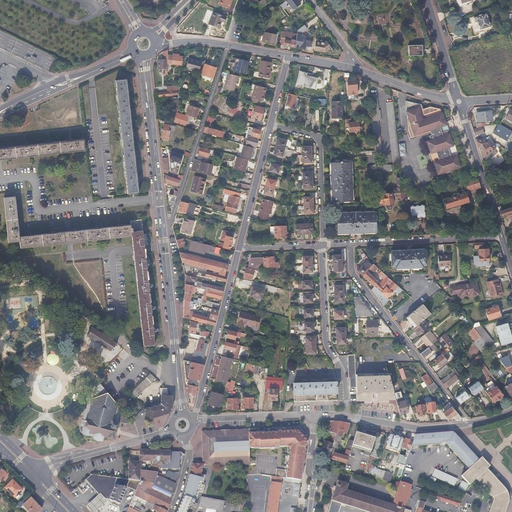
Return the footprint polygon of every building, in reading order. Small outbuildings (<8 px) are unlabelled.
[(230,13),(235,0),(223,0),(220,9),(230,13)] [(287,6),(285,4),(288,3),(293,9),(300,4),(297,0),(287,0),(286,1),(286,0),(280,5),(283,9),(287,6)] [(486,11),(473,16),(475,22),(477,21),(480,30),(491,26),(486,11)] [(226,17),(213,12),(208,24),(218,28),(221,21),(224,22),(226,17)] [(261,41),(275,43),(276,33),(263,31),(261,41)] [(280,44),(294,47),(295,43),(297,34),(282,31),(280,44)] [(300,39),(299,44),(300,44),(299,48),(306,49),(307,46),(309,46),(311,47),(312,41),(300,39)] [(316,39),(314,50),(322,51),(322,50),(332,52),(334,50),(327,41),(324,43),(323,42),(321,42),(321,40),(316,39)] [(409,56),(413,56),(413,54),(422,53),(422,45),(408,46),(409,56)] [(165,70),(167,70),(167,49),(163,50),(164,59),(161,59),(161,62),(158,62),(159,69),(165,68),(165,70)] [(181,65),(182,56),(172,55),(171,63),(181,65)] [(233,70),(245,73),(248,60),(236,57),(234,62),(235,62),(233,70)] [(184,68),(198,72),(201,62),(187,58),(184,68)] [(258,76),(268,78),(270,70),(271,63),(261,61),(258,76)] [(204,91),(203,95),(206,96),(211,81),(212,77),(215,68),(205,64),(202,72),(206,73),(205,75),(209,77),(207,81),(205,81),(202,91),(204,91)] [(300,78),(299,84),(314,88),(317,79),(306,75),(306,73),(300,72),(298,77),(300,78)] [(238,80),(239,76),(227,73),(224,83),(235,86),(236,79),(238,80)] [(138,192),(126,78),(115,80),(127,194),(138,192)] [(357,93),(356,80),(352,81),(352,79),(350,80),(350,81),(348,81),(348,89),(352,89),(353,93),(357,93)] [(262,101),(266,87),(255,84),(251,101),(257,103),(258,100),(262,101)] [(297,95),(289,93),(286,105),(294,107),(296,107),(298,99),(296,98),(297,95)] [(379,110),(377,94),(370,95),(371,111),(373,110),(374,120),(372,120),(374,150),(381,149),(378,120),(381,120),(380,110),(379,110)] [(423,102),(407,97),(410,126),(407,127),(410,137),(432,131),(432,133),(430,134),(430,137),(433,136),(434,138),(428,140),(431,151),(429,152),(432,162),(434,162),(438,172),(459,166),(456,155),(458,154),(455,144),(453,144),(448,130),(444,131),(442,125),(447,123),(442,108),(431,105),(424,107),(423,102)] [(342,118),(342,102),(332,102),(332,118),(342,118)] [(386,103),(391,153),(398,152),(393,102),(386,103)] [(186,113),(196,116),(199,107),(190,104),(186,113)] [(253,117),(254,117),(261,119),(264,108),(256,106),(253,117)] [(477,113),(490,111),(492,111),(492,109),(476,111),(477,121),(493,120),(493,118),(491,119),(478,120),(477,113)] [(491,119),(490,111),(477,113),(478,120),(491,119)] [(348,123),(349,126),(349,132),(359,131),(358,122),(351,123),(350,118),(345,119),(345,124),(348,123)] [(168,134),(170,124),(164,123),(162,139),(169,140),(170,135),(168,134)] [(511,132),(511,131),(499,124),(493,133),(507,141),(508,139),(511,141),(511,144),(508,151),(511,153),(511,132)] [(205,126),(203,132),(220,137),(220,135),(221,130),(205,126)] [(481,126),(472,129),(474,135),(483,132),(481,126)] [(258,137),(260,130),(253,128),(251,135),(258,137)] [(253,147),(256,148),(258,140),(245,137),(243,142),(244,142),(244,143),(243,145),(253,147)] [(490,137),(476,140),(481,157),(496,149),(490,137)] [(0,159),(85,150),(83,139),(70,140),(70,139),(67,139),(67,141),(49,143),(49,141),(46,141),(46,143),(27,145),(27,144),(24,144),(24,146),(5,148),(5,146),(1,146),(1,148),(0,148),(0,159)] [(277,139),(275,146),(284,148),(286,141),(277,139)] [(250,158),(253,147),(243,145),(244,143),(237,142),(234,153),(250,158)] [(200,146),(198,154),(208,157),(210,149),(200,146)] [(284,148),(275,146),(273,154),(282,156),(284,148)] [(302,155),(311,155),(311,146),(302,146),(302,155)] [(183,154),(169,149),(171,172),(176,174),(183,154)] [(398,152),(391,153),(392,164),(399,164),(398,152)] [(311,162),(311,155),(302,155),(303,163),(311,162)] [(234,168),(244,171),(248,159),(237,156),(234,168)] [(211,164),(201,162),(198,172),(208,174),(211,164)] [(352,200),(351,162),(331,163),(331,201),(352,200)] [(277,173),(279,165),(271,163),(269,171),(277,173)] [(393,172),(392,164),(370,165),(370,173),(393,172)] [(303,180),(312,180),(312,172),(303,173),(303,180)] [(178,185),(180,179),(168,176),(166,181),(178,185)] [(203,184),(205,178),(194,176),(190,190),(200,193),(203,184)] [(480,187),(478,178),(466,182),(467,185),(467,186),(468,191),(480,187)] [(265,186),(273,188),(275,181),(267,179),(265,186)] [(397,203),(403,203),(403,194),(403,193),(401,179),(395,180),(396,190),(393,191),(394,198),(397,198),(397,203)] [(312,188),(312,180),(303,180),(304,188),(312,188)] [(170,200),(175,201),(180,187),(177,186),(175,190),(171,188),(169,193),(172,194),(170,200)] [(271,196),(273,188),(265,186),(263,194),(271,196)] [(225,210),(236,212),(239,198),(236,197),(237,192),(225,189),(224,193),(229,195),(225,210)] [(465,193),(457,195),(452,197),(444,200),(446,208),(468,201),(465,193)] [(391,208),(390,195),(379,196),(380,197),(375,198),(376,206),(380,206),(381,207),(384,207),(384,210),(386,211),(390,210),(391,208)] [(131,231),(143,230),(141,219),(130,220),(130,224),(121,225),(120,224),(119,224),(117,224),(117,226),(98,228),(98,226),(96,226),(94,227),(94,228),(76,230),(75,229),(74,229),(72,229),(72,231),(53,232),(53,231),(51,231),(50,231),(50,233),(31,235),(31,233),(29,234),(28,234),(28,235),(19,236),(19,231),(20,231),(20,229),(20,228),(18,228),(16,209),(18,208),(18,207),(18,205),(16,205),(15,196),(4,197),(8,242),(20,241),(20,248),(54,244),(132,236),(131,231)] [(259,211),(260,211),(269,213),(271,214),(274,201),(263,199),(262,203),(261,206),(260,206),(259,211)] [(178,209),(177,211),(193,215),(194,211),(201,213),(202,206),(196,204),(181,200),(178,209)] [(416,215),(416,218),(420,217),(425,217),(425,205),(409,206),(410,216),(416,215)] [(313,214),(312,206),(304,206),(304,214),(313,214)] [(501,210),(498,211),(500,216),(511,212),(511,206),(501,210)] [(260,211),(258,218),(268,220),(269,213),(260,211)] [(336,234),(376,232),(375,211),(373,212),(336,213),(336,234)] [(180,231),(189,233),(192,220),(184,218),(180,231)] [(304,224),(304,233),(312,233),(312,223),(304,224)] [(296,233),(304,233),(304,224),(295,224),(296,233)] [(286,237),(286,226),(275,226),(275,237),(286,237)] [(143,234),(143,230),(131,231),(132,236),(133,250),(143,345),(155,344),(153,332),(156,332),(155,329),(153,329),(151,310),(153,310),(153,306),(151,306),(149,287),(151,287),(151,284),(148,284),(146,265),(149,265),(149,262),(146,262),(145,249),(144,243),(146,243),(146,240),(143,240),(143,234)] [(219,246),(229,248),(232,238),(231,237),(232,233),(223,230),(221,238),(225,239),(224,243),(220,242),(219,246)] [(176,240),(178,248),(185,246),(183,238),(176,240)] [(194,251),(204,253),(205,254),(206,249),(210,251),(210,248),(215,250),(216,246),(203,243),(191,240),(189,250),(194,251)] [(489,261),(488,249),(478,249),(479,261),(489,261)] [(426,265),(426,250),(390,251),(391,266),(395,266),(395,268),(422,267),(422,265),(426,265)] [(179,252),(182,262),(203,267),(203,269),(207,270),(207,268),(224,273),(227,264),(203,258),(193,255),(179,252)] [(373,263),(366,255),(364,257),(367,261),(371,266),(373,263)] [(451,266),(450,255),(438,255),(439,266),(451,266)] [(263,267),(274,266),(273,256),(259,257),(259,263),(263,263),(263,267)] [(359,266),(356,270),(357,270),(362,275),(366,270),(371,266),(367,261),(360,267),(359,266)] [(342,270),(342,262),(333,262),(333,271),(342,270)] [(373,263),(371,266),(366,270),(371,274),(377,267),(373,263)] [(310,264),(302,264),(302,272),(311,272),(310,264)] [(243,278),(252,280),(255,270),(246,268),(243,278)] [(386,275),(379,269),(377,271),(378,273),(377,274),(383,279),(386,275)] [(205,276),(225,281),(227,276),(203,270),(203,274),(206,275),(205,276)] [(366,270),(362,275),(374,286),(378,281),(371,274),(366,270)] [(185,284),(193,286),(195,278),(187,275),(187,279),(185,284)] [(374,286),(371,289),(383,305),(387,302),(385,300),(392,292),(404,303),(411,298),(386,275),(383,279),(380,282),(378,281),(374,286)] [(312,288),(311,280),(302,280),(302,288),(312,288)] [(504,295),(502,289),(501,290),(499,283),(498,280),(488,282),(492,298),(504,295)] [(203,283),(201,288),(206,289),(222,293),(224,288),(208,285),(207,284),(203,283)] [(185,284),(185,291),(192,293),(193,286),(185,284)] [(470,299),(480,295),(477,284),(472,286),(472,287),(469,288),(468,286),(450,291),(452,298),(460,296),(461,299),(470,297),(470,299)] [(250,296),(261,299),(264,290),(253,287),(250,296)] [(204,294),(221,299),(222,293),(206,289),(204,294)] [(185,291),(184,300),(192,300),(200,303),(200,302),(195,300),(190,299),(192,293),(185,291)] [(343,293),(334,293),(335,302),(344,301),(343,293)] [(356,315),(373,316),(360,296),(355,297),(356,315)] [(184,300),(184,309),(190,309),(190,308),(193,308),(193,303),(200,305),(200,303),(192,300),(184,300)] [(204,303),(219,308),(219,304),(203,300),(203,302),(204,303)] [(430,313),(422,304),(408,315),(416,325),(423,319),(430,313)] [(488,319),(500,315),(497,306),(485,309),(488,319)] [(184,309),(183,317),(191,319),(193,313),(193,311),(190,311),(190,309),(184,309)] [(257,326),(260,316),(241,312),(237,325),(243,326),(244,323),(257,326)] [(191,319),(214,325),(216,319),(210,318),(207,317),(205,317),(205,315),(204,315),(204,316),(193,313),(191,319)] [(416,325),(408,315),(406,317),(414,326),(416,325)] [(429,326),(423,319),(416,325),(414,326),(412,328),(418,335),(429,326)] [(377,333),(377,320),(366,320),(366,333),(377,333)] [(188,331),(198,334),(200,324),(190,321),(188,331)] [(501,345),(511,341),(506,323),(495,326),(501,345)] [(493,341),(481,325),(473,328),(480,337),(487,346),(493,341)] [(117,343),(92,327),(87,335),(111,350),(117,343)] [(480,337),(473,328),(472,327),(469,329),(470,331),(477,339),(480,337)] [(228,330),(225,341),(233,343),(235,334),(236,332),(228,330)] [(437,340),(429,331),(420,338),(423,342),(424,341),(428,347),(432,343),(436,340),(437,340)] [(198,334),(189,332),(188,338),(199,340),(196,350),(202,351),(206,336),(198,334)] [(445,333),(437,340),(436,340),(441,346),(449,339),(445,333)] [(346,343),(345,335),(336,335),(337,343),(346,343)] [(306,345),(315,344),(315,336),(306,337),(306,345)] [(447,348),(452,343),(449,339),(441,346),(444,350),(447,348)] [(240,345),(236,344),(236,345),(225,342),(224,347),(228,348),(227,352),(230,353),(230,355),(237,357),(240,345)] [(432,343),(428,347),(420,353),(423,358),(431,352),(431,351),(436,347),(432,343)] [(316,353),(315,344),(306,345),(306,353),(316,353)] [(448,350),(447,348),(444,350),(440,353),(441,354),(434,360),(439,367),(447,361),(444,357),(442,355),(448,350)] [(501,357),(497,352),(493,353),(498,360),(501,357)] [(356,387),(356,374),(355,354),(348,354),(348,378),(350,378),(350,387),(356,387)] [(504,355),(501,357),(498,360),(504,367),(509,366),(505,362),(506,361),(504,355)] [(226,382),(232,358),(221,356),(215,380),(226,382)] [(482,363),(477,356),(465,365),(471,373),(475,370),(472,365),(476,362),(479,366),(482,363)] [(185,391),(187,391),(197,393),(204,364),(199,363),(192,361),(183,359),(186,387),(185,391)] [(247,363),(244,371),(258,374),(260,366),(247,363)] [(449,367),(447,364),(435,374),(437,377),(449,367)] [(455,375),(459,380),(461,378),(453,368),(451,370),(452,372),(455,375)] [(272,372),(267,372),(265,387),(269,388),(277,389),(282,389),(283,378),(272,377),(272,372)] [(396,400),(389,372),(356,374),(356,387),(357,400),(372,400),(372,391),(376,391),(376,400),(396,400)] [(440,381),(442,384),(446,381),(451,377),(455,375),(452,372),(440,381)] [(156,378),(150,373),(130,392),(135,397),(156,378)] [(421,377),(427,385),(431,382),(426,374),(421,377)] [(465,392),(467,391),(459,380),(455,375),(451,377),(455,382),(461,390),(463,389),(464,391),(455,397),(459,403),(469,396),(465,392)] [(446,381),(449,386),(455,382),(451,377),(446,381)] [(294,402),(337,400),(336,381),(326,381),(326,380),(323,380),(323,382),(305,382),(305,381),(301,381),(301,383),(293,383),(294,402)] [(95,441),(103,441),(104,437),(107,438),(107,439),(108,439),(109,438),(113,439),(113,440),(114,440),(116,431),(118,422),(117,421),(120,408),(98,381),(97,381),(85,399),(87,400),(82,425),(84,425),(82,432),(84,434),(90,435),(90,434),(94,435),(93,438),(94,439),(95,441)] [(432,394),(439,389),(434,381),(427,386),(432,394)] [(483,388),(477,381),(467,388),(473,395),(483,388)] [(491,390),(495,387),(491,381),(487,384),(491,390)] [(486,393),(493,402),(502,395),(496,386),(495,387),(491,390),(486,393)] [(263,411),(268,411),(270,399),(276,399),(277,389),(269,388),(269,392),(265,392),(263,411)] [(208,403),(219,406),(222,395),(211,392),(208,403)] [(159,404),(144,408),(151,417),(168,412),(171,409),(172,395),(161,395),(161,403),(159,404)] [(253,407),(252,397),(242,398),(243,407),(253,407)] [(238,408),(237,398),(227,399),(227,408),(238,408)] [(397,403),(400,414),(408,411),(405,400),(399,402),(397,403)] [(426,403),(428,412),(436,411),(434,401),(426,403)] [(453,416),(456,420),(461,419),(461,417),(449,402),(441,408),(447,420),(453,416)] [(426,413),(423,404),(415,405),(417,415),(426,413)] [(333,421),(329,421),(326,431),(332,433),(332,434),(333,435),(331,440),(333,441),(332,444),(332,446),(338,449),(339,445),(340,443),(334,441),(334,440),(337,441),(339,437),(341,437),(342,433),(343,429),(347,430),(350,423),(333,421)] [(302,469),(307,435),(299,427),(275,428),(275,432),(267,432),(267,428),(251,429),(250,448),(259,447),(259,448),(275,448),(275,447),(290,446),(287,467),(302,469)] [(249,466),(250,448),(251,429),(205,431),(203,461),(202,464),(240,466),(249,466)] [(370,452),(377,431),(363,430),(362,432),(356,431),(353,441),(351,446),(370,452)] [(385,433),(377,431),(370,452),(378,454),(385,433)] [(478,459),(452,431),(443,432),(415,435),(412,443),(411,446),(440,444),(440,442),(443,442),(468,468),(461,475),(470,485),(476,479),(492,496),(493,499),(493,501),(488,511),(504,511),(508,504),(508,500),(508,496),(506,491),(504,487),(501,483),(487,468),(487,467),(479,458),(478,459)] [(397,449),(401,437),(393,435),(389,447),(397,449)] [(411,446),(412,443),(409,441),(409,440),(405,439),(402,448),(407,449),(405,456),(408,457),(410,449),(411,446)] [(332,459),(346,463),(351,446),(353,441),(349,440),(344,456),(334,453),(332,459)] [(329,454),(330,452),(332,446),(332,444),(324,442),(321,452),(329,454)] [(143,450),(140,449),(139,461),(157,462),(157,467),(162,467),(164,467),(164,465),(169,465),(169,451),(143,450)] [(410,449),(408,457),(402,473),(412,476),(417,461),(420,462),(423,453),(410,449)] [(169,451),(169,465),(164,465),(164,467),(162,467),(162,469),(179,470),(180,451),(169,451)] [(125,470),(124,479),(139,481),(140,480),(153,484),(156,475),(157,472),(140,470),(140,462),(130,461),(129,470),(125,470)] [(194,511),(197,506),(222,511),(224,501),(200,495),(196,493),(197,490),(194,489),(202,464),(200,464),(196,463),(193,463),(192,463),(183,497),(176,511),(194,511)] [(286,478),(301,480),(302,469),(287,467),(287,470),(286,478)] [(375,478),(378,469),(374,468),(373,470),(369,469),(367,475),(375,478)] [(281,477),(286,478),(287,470),(276,469),(275,477),(281,477)] [(454,486),(457,478),(434,469),(430,476),(454,486)] [(166,510),(169,504),(178,473),(177,472),(176,472),(174,472),(171,473),(168,481),(156,475),(153,484),(140,480),(139,481),(136,490),(134,494),(166,510)] [(92,474),(85,480),(100,495),(120,503),(127,486),(136,490),(139,481),(124,479),(92,474)] [(260,481),(259,475),(259,474),(245,476),(249,482),(251,482),(251,485),(252,485),(251,511),(260,511),(261,481),(260,481)] [(276,511),(281,477),(275,477),(271,476),(266,511),(276,511)] [(22,489),(12,479),(5,486),(16,496),(22,489)] [(342,503),(369,511),(402,511),(404,508),(411,485),(400,482),(398,487),(397,491),(393,490),(389,504),(346,490),(348,484),(338,481),(332,500),(342,503)] [(458,506),(459,505),(460,501),(441,495),(440,500),(458,506)] [(37,511),(41,509),(30,497),(23,504),(29,511),(37,511)] [(338,511),(342,503),(332,500),(327,511),(338,511)]
